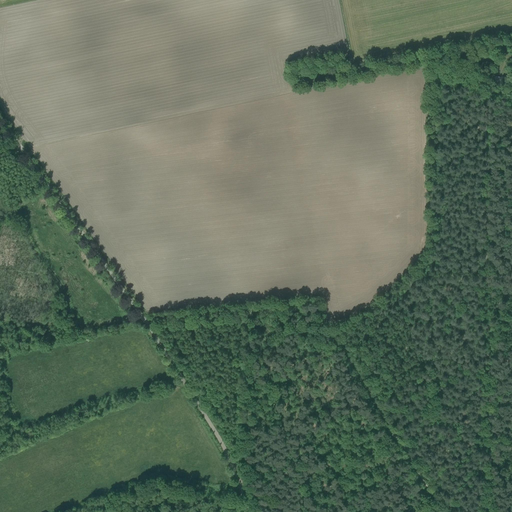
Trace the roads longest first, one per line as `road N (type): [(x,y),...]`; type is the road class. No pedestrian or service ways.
road 1 (unclassified): [(247,511),(203,409),(0,114)]
road 2 (track): [(480,511),(491,115),(498,94)]
road 3 (track): [(389,428),(336,341),(274,303),(147,322)]
road 4 (track): [(511,104),(427,58),(296,76)]
road 5 (track): [(274,303),(247,427),(254,471)]
road 6 (track): [(236,476),(389,428)]
